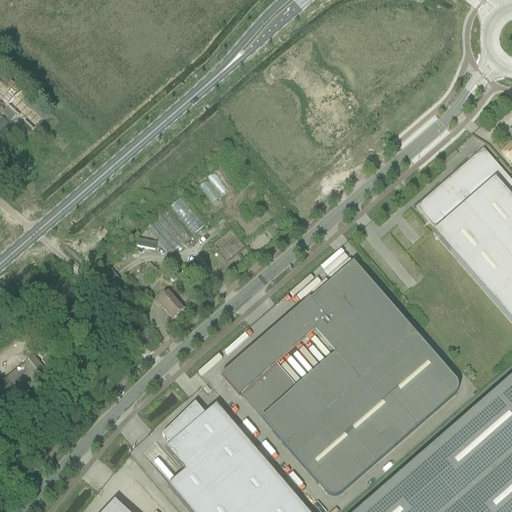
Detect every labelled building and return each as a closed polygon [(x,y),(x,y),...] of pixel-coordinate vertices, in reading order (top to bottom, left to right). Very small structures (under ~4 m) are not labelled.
[(0,134),(9,125),(16,116),(33,132),(48,117),(21,92),(6,107),(7,108),(0,115),(0,134)] [(511,143),(500,153),(507,161),(510,164),(511,162),(511,143)] [(511,184),(483,150),(480,153),(482,154),(475,160),(474,158),(417,208),(437,231),(433,235),(511,325),(511,184)] [(441,164),(444,167),(458,155),(455,152),(441,164)] [(195,232),(203,224),(178,201),(171,209),(195,232)] [(146,229),(163,249),(170,256),(189,240),(166,212),(146,229)] [(132,281),(130,282),(139,292),(143,288),(158,274),(149,265),(137,276),(134,278),(134,279),(132,281)] [(456,384),(455,383),(353,266),(310,303),(309,302),(244,358),(220,378),(239,399),(241,398),(326,496),(327,496),(328,497),(329,498),(330,498),(331,499),(332,499),(333,499),(334,499),(336,499),(337,499),(338,498),(340,497),(341,496),(454,398),(455,397),(455,396),(456,396),(456,395),(457,394),(457,393),(457,392),(458,391),(458,390),(458,389),(457,388),(457,387),(457,386),(457,385),(456,384)] [(167,291),(163,294),(155,300),(172,321),(184,310),(168,292),(167,291)] [(14,391),(5,380),(0,383),(0,392),(10,405),(47,376),(38,364),(39,363),(38,362),(37,363),(33,358),(23,365),(32,376),(14,391)] [(511,511),(511,388),(509,384),(418,463),(460,511),(511,511)] [(185,474),(183,475),(168,489),(187,511),(305,511),(216,407),(205,417),(195,405),(162,438),(170,447),(165,451),(185,474)] [(361,511),(460,511),(418,463),(361,511)]
